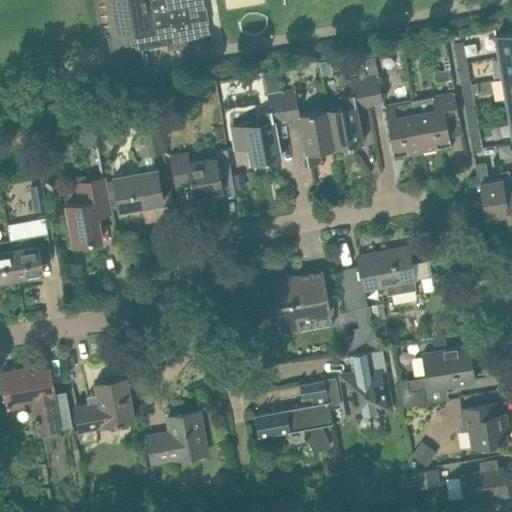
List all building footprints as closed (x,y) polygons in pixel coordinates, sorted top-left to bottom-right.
[(210,41),(203,0),(104,0),(111,36),(125,33),(131,69),(145,66),(141,46),(167,41),(168,48),(210,41)] [(511,54),(511,31),(495,35),(499,56),(511,54)] [(444,41),(431,43),(434,56),(447,54),(444,41)] [(465,56),(462,41),(453,42),(456,57),(465,56)] [(511,76),(511,54),(499,56),(503,78),(511,76)] [(470,84),(467,68),(458,70),(461,85),(470,84)] [(276,71),(258,75),(262,94),(280,91),(276,71)] [(445,72),(435,73),(437,84),(447,82),(449,82),(448,71),(445,72)] [(48,73),(27,77),(28,85),(50,81),(48,73)] [(382,101),(377,74),(363,77),(368,104),(382,101)] [(511,98),(511,76),(503,78),(507,99),(511,98)] [(352,93),(339,95),(341,105),(325,108),(333,148),(362,142),(356,106),(368,104),(363,77),(349,79),(352,93)] [(472,98),(470,84),(461,85),(464,100),(472,98)] [(195,89),(194,95),(198,99),(207,101),(212,98),(213,93),(210,88),(200,86),(195,89)] [(333,148),(325,108),(299,112),(295,90),(280,92),(285,119),(299,117),(306,157),(307,162),(321,160),(320,150),(333,148)] [(280,157),(273,121),(285,119),(280,92),(267,95),(269,108),(256,111),(258,121),(236,125),(236,124),(231,125),(235,149),(248,147),(251,166),(253,166),(252,162),(280,157)] [(450,144),(446,120),(459,118),(454,92),(431,96),(412,99),(422,150),(450,144)] [(117,101),(119,116),(131,114),(128,99),(117,101)] [(422,150),(412,99),(384,105),(393,155),(422,150)] [(90,105),(76,108),(83,146),(97,143),(90,105)] [(477,126),(474,111),(466,112),(469,128),(477,126)] [(27,120),(14,123),(17,139),(31,137),(27,120)] [(163,152),(157,120),(141,123),(147,155),(163,152)] [(480,141),(477,126),(469,128),(471,142),(480,141)] [(509,145),(497,147),(499,158),(511,157),(509,145)] [(186,153),(170,156),(172,166),(176,186),(191,183),(194,194),(221,189),(222,195),(234,192),(234,193),(235,193),(231,170),(227,148),(214,151),(213,151),(214,158),(189,162),(187,153),(186,153)] [(507,213),(501,179),(488,181),(485,162),(475,163),(478,183),(480,183),(486,217),(507,213)] [(163,202),(157,168),(113,177),(119,210),(141,206),(140,201),(161,198),(162,202),(163,202)] [(511,224),(511,190),(508,170),(499,172),(501,179),(507,213),(509,225),(511,224)] [(101,238),(95,208),(107,206),(109,213),(110,213),(103,177),(77,182),(80,201),(66,204),(73,243),(101,238)] [(33,211),(46,209),(42,183),(29,186),(33,211)] [(52,256),(49,244),(47,232),(10,239),(12,248),(17,277),(43,272),(40,258),(52,256)] [(0,280),(17,277),(12,248),(10,239),(0,240),(0,280)] [(416,289),(408,246),(356,255),(358,265),(339,269),(346,309),(367,305),(364,289),(385,285),(387,295),(416,289)] [(330,311),(326,290),(323,270),(296,275),(297,281),(273,285),(272,279),(270,280),(280,333),(300,330),(298,318),(330,311)] [(474,380),(471,360),(474,360),(472,348),(469,349),(468,345),(422,352),(428,388),(474,380)] [(389,408),(382,369),(386,369),(382,349),(349,355),(349,356),(353,355),(356,373),(342,376),(349,415),(389,408)] [(59,426),(52,386),(49,366),(28,370),(28,366),(1,371),(8,407),(33,402),(38,429),(59,426)] [(134,419),(126,376),(94,382),(98,402),(74,406),(79,430),(134,419)] [(335,377),(324,379),(328,399),(330,409),(341,407),(335,377)] [(426,402),(424,387),(409,390),(408,378),(397,380),(401,406),(426,402)] [(330,409),(328,399),(324,379),(298,384),(301,398),(312,396),(313,403),(253,414),(257,436),(302,428),(305,435),(303,436),(305,438),(306,438),(313,452),(330,444),(321,424),(332,422),(330,409)] [(507,425),(505,413),(497,414),(495,402),(460,408),(463,423),(468,423),(472,447),(506,441),(504,426),(507,425)] [(205,446),(198,410),(167,416),(170,431),(147,435),(152,461),(174,457),(174,458),(181,457),(180,451),(205,446)] [(422,442),(411,457),(426,468),(437,454),(422,442)] [(336,459),(323,461),(326,478),(339,476),(336,459)] [(508,494),(505,477),(503,467),(498,468),(496,460),(472,464),(473,472),(459,474),(463,498),(479,496),(479,499),(480,499),(480,495),(489,494),(490,497),(508,494)] [(415,476),(400,477),(402,487),(417,485),(417,489),(441,485),(438,468),(415,472),(415,476)] [(393,488),(371,492),(374,507),(396,503),(393,488)] [(41,497),(36,507),(45,511),(66,511),(67,510),(41,497)]
